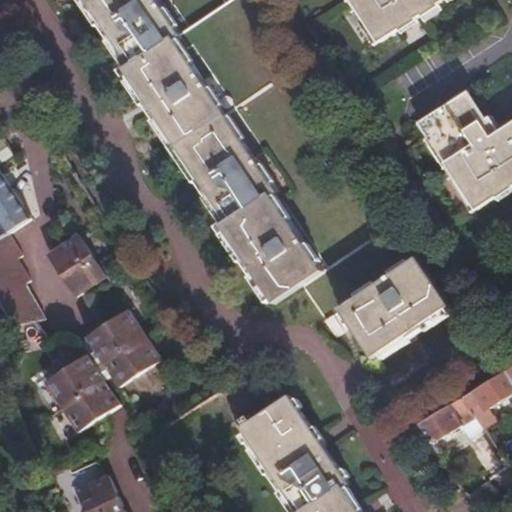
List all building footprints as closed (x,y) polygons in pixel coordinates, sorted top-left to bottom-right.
[(224,227),(276,305),(322,274),(270,196),(277,192),(175,40),(227,6),(222,0),(85,0),(131,68),(127,71),(228,224),(224,227)] [(348,0),(377,44),(445,0),(348,0)] [(419,124),(474,210),(511,186),(511,123),(497,133),(488,118),(484,121),(467,94),(419,124)] [(0,174),(3,173),(0,166),(15,156),(6,142),(0,145),(0,174)] [(9,233),(11,233),(32,219),(3,173),(0,174),(0,222),(2,222),(9,233)] [(0,304),(14,325),(37,318),(48,315),(27,281),(33,278),(20,257),(24,254),(11,233),(9,233),(0,239),(0,304)] [(83,235),(57,251),(85,295),(111,278),(83,235)] [(340,313),(371,361),(448,311),(417,263),(340,313)] [(97,335),(104,346),(129,385),(165,362),(133,312),(97,335)] [(104,346),(94,353),(127,404),(137,398),(129,385),(104,346)] [(127,404),(94,353),(51,380),(83,432),(127,404)] [(511,400),(511,379),(509,375),(468,401),(480,420),(487,430),(499,423),(493,412),(511,400)] [(363,511),(348,489),(352,485),(293,398),(256,422),(251,414),(244,418),(249,426),(245,429),(301,511),(363,511)] [(480,420),(468,401),(425,428),(437,447),(480,420)] [(492,477),(509,466),(487,433),(470,444),(492,477)] [(122,511),(105,484),(88,494),(96,507),(89,511),(122,511)]
